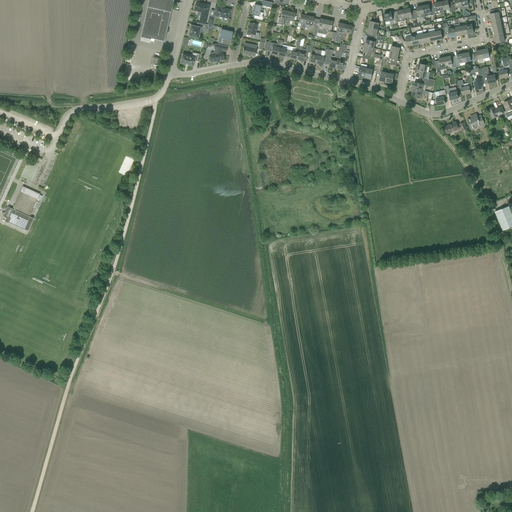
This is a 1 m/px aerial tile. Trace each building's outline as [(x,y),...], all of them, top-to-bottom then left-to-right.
[(151,4),(151,7),(148,7),(145,22),(141,37),(151,40),(151,39),(164,42),(164,41),(163,41),(170,12),(165,10),(166,8),(168,9),(169,0),(152,0),(152,2),(151,2),(150,2),(149,2),(149,3),(149,4),(150,4),(151,4)] [(454,0),(455,4),(452,5),(453,11),(456,10),(456,7),(459,6),(460,10),(462,9),(460,0),(454,0)] [(464,16),(470,15),(470,12),(468,12),(467,11),(466,11),(465,9),(469,8),(467,0),(460,0),(462,9),(463,9),(464,16)] [(493,0),(487,0),(488,1),(491,1),(493,9),(496,8),(493,0)] [(448,1),(441,2),(444,13),(447,12),(448,13),(449,13),(450,12),(453,11),(452,5),(449,5),(448,1)] [(194,6),(194,9),(194,10),(201,12),(199,22),(206,23),(208,10),(208,11),(204,10),(206,5),(196,2),(195,7),(194,6)] [(432,4),(433,7),(434,15),(444,13),(441,2),(435,3),(435,4),(432,5),(432,4)] [(255,4),(253,15),(255,15),(254,19),(263,21),(264,17),(263,17),(264,13),(261,12),(262,6),(260,5),(260,4),(256,3),(256,4),(255,4)] [(429,5),(423,6),(425,17),(428,16),(431,15),(434,15),(433,7),(430,7),(429,5)] [(417,10),(414,11),(415,19),(425,17),(423,6),(416,7),(417,10)] [(215,7),(213,16),(229,19),(231,10),(215,7)] [(412,19),(415,19),(414,11),(411,11),(410,9),(404,10),(406,20),(409,20),(412,19)] [(501,12),(500,9),(491,10),(492,13),(490,14),(491,20),(500,18),(499,15),(501,15),(500,12),(501,12)] [(285,26),(288,12),(282,10),(283,10),(282,10),(280,18),(284,19),(282,25),(285,26)] [(399,16),(395,16),(397,22),(400,22),(403,21),(406,20),(404,10),(398,11),(399,16)] [(293,21),(295,13),(294,13),(288,12),(285,26),(288,26),(290,20),(293,21)] [(397,24),(397,22),(395,16),(392,17),(391,12),(384,14),(385,22),(386,22),(390,21),(390,25),(397,24)] [(301,15),(301,14),(299,22),(303,23),(301,29),(302,29),(300,38),(301,38),(302,39),(304,30),(307,16),(302,15),(301,15)] [(313,17),(307,16),(304,30),(307,30),(308,25),(312,25),(314,17),(313,17)] [(370,21),(369,28),(377,29),(379,23),(378,23),(378,22),(377,17),(374,18),(373,22),(370,21)] [(323,34),(326,20),(320,19),(318,27),(318,29),(314,28),(313,34),(317,35),(317,33),(323,34)] [(330,30),(332,22),(326,20),(323,34),(326,35),(327,29),(330,30)] [(253,35),(252,39),(258,40),(259,34),(256,33),(258,24),(250,22),(249,26),(248,29),(248,33),(253,35)] [(209,25),(197,23),(196,27),(191,26),(190,32),(189,32),(188,35),(189,36),(198,38),(200,28),(208,30),(209,25)] [(338,38),(341,39),(345,25),(339,23),(338,23),(336,31),(340,32),(338,38)] [(447,23),(443,24),(446,36),(450,35),(450,38),(456,36),(454,28),(452,28),(451,26),(447,27),(447,23)] [(444,27),(435,29),(437,40),(443,39),(442,37),(446,36),(443,24),(444,27)] [(349,34),(352,35),(353,32),(350,31),(351,27),(351,26),(350,26),(345,25),(341,39),(344,39),(346,33),(349,34)] [(377,33),(377,29),(369,28),(368,34),(375,35),(374,39),(384,41),(385,37),(380,36),(380,35),(378,33),(377,33)] [(221,30),(217,43),(230,46),(233,33),(221,30)] [(411,34),(411,36),(413,45),(419,44),(417,35),(411,36),(411,34)] [(300,38),(298,38),(296,45),(297,46),(296,51),(292,51),(290,59),(291,59),(297,60),(300,46),(301,38),(300,38)] [(374,41),(366,40),(365,46),(374,48),(374,45),(376,45),(378,44),(378,43),(383,44),(384,41),(374,39),(374,41)] [(273,46),(271,54),(277,56),(281,42),(278,41),(276,47),(273,46)] [(283,57),(284,57),(286,49),(282,49),(284,42),(281,42),(277,56),(284,57),(283,57)] [(222,50),(223,46),(215,44),(214,49),(215,49),(214,53),(210,54),(211,57),(209,58),(208,59),(209,61),(210,62),(211,62),(212,63),(225,60),(223,51),(223,50),(222,50)] [(252,45),(251,48),(245,46),(243,55),(249,56),(249,55),(255,57),(258,46),(252,45)] [(310,46),(306,45),(305,50),(302,49),(303,47),(300,46),(297,60),(303,61),(304,56),(307,57),(308,53),(310,46)] [(374,48),(365,46),(364,52),(372,54),(374,48)] [(399,54),(400,48),(391,46),(390,52),(399,54)] [(484,59),(490,58),(491,66),(495,65),(493,52),(489,53),(488,49),(487,49),(482,50),(484,59)] [(310,63),(316,64),(319,50),(316,50),(315,56),(311,55),(309,63),(310,63)] [(319,50),(316,64),(322,65),(322,66),(324,58),(320,57),(322,51),(319,50)] [(480,62),(482,63),(485,62),(484,59),(482,50),(476,51),(476,54),(473,54),(475,63),(480,62)] [(330,59),(328,67),(329,67),(335,68),(339,51),(336,51),(334,57),(331,56),(331,57),(330,59)] [(341,55),(342,52),(339,51),(335,68),(341,70),(343,62),(339,61),(341,55)] [(391,61),(395,62),(396,60),(397,60),(399,54),(390,52),(389,57),(383,56),(382,59),(391,61)] [(181,60),(180,61),(181,62),(180,63),(194,66),(194,62),(198,63),(200,54),(192,53),(192,55),(188,54),(187,56),(182,55),(181,59),(181,60)] [(447,68),(446,66),(445,57),(439,59),(439,61),(435,61),(436,66),(437,71),(447,69),(447,68)] [(509,64),(508,60),(502,61),(503,65),(503,68),(499,68),(499,71),(501,78),(504,78),(504,79),(508,78),(507,77),(508,77),(508,72),(511,71),(509,64)] [(367,65),(361,64),(358,76),(365,77),(367,69),(367,65)] [(415,69),(426,72),(427,65),(419,64),(418,66),(416,66),(416,67),(416,68),(415,69)] [(489,76),(488,69),(488,67),(483,68),(485,81),(485,80),(488,80),(488,84),(496,82),(495,75),(489,76)] [(485,81),(483,68),(478,69),(479,72),(478,72),(480,78),(476,79),(476,82),(474,83),(476,89),(478,89),(478,90),(481,89),(481,88),(482,88),(481,85),(483,84),(483,85),(482,81),(485,81)] [(365,77),(371,79),(373,70),(367,69),(365,77)] [(426,72),(415,69),(415,71),(415,72),(415,73),(417,73),(416,76),(423,78),(422,81),(435,83),(436,80),(425,78),(426,72)] [(380,81),(386,82),(388,73),(382,72),(380,81)] [(398,74),(394,73),(394,74),(388,73),(386,82),(392,83),(393,79),(397,80),(398,74)] [(421,83),(415,82),(414,85),(412,85),(412,86),(412,87),(411,88),(425,91),(426,85),(434,87),(435,83),(422,81),(421,83)] [(461,88),(463,95),(471,93),(469,86),(464,87),(464,84),(461,85),(462,88),(461,88)] [(450,100),(458,98),(456,87),(449,89),(449,85),(445,86),(446,90),(446,95),(449,94),(450,100)] [(422,94),(429,95),(428,99),(431,99),(433,93),(425,91),(411,88),(411,90),(411,91),(412,92),(412,95),(421,97),(422,94)] [(436,98),(438,106),(445,104),(444,97),(447,97),(446,95),(446,90),(439,92),(440,97),(436,98)] [(492,119),(504,114),(502,107),(496,110),(494,107),(488,110),(492,119)] [(476,129),(475,127),(478,125),(479,127),(485,125),(481,116),(477,117),(476,114),(473,115),(474,117),(467,120),(471,129),(472,131),(476,129)] [(463,132),(467,130),(464,122),(460,124),(460,126),(458,127),(456,122),(444,127),(447,134),(461,128),(463,132)] [(40,194),(23,187),(22,186),(20,192),(8,218),(7,218),(6,221),(8,222),(9,222),(24,228),(24,229),(28,231),(33,219),(29,217),(37,200),(40,194)] [(495,212),(503,230),(511,226),(511,213),(509,206),(495,212)]
